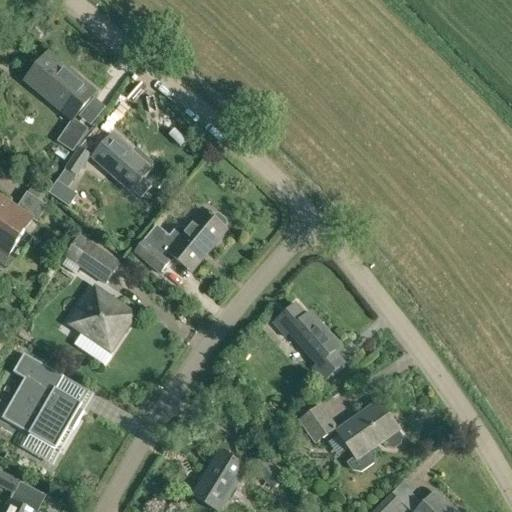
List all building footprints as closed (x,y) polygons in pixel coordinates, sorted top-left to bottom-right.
[(78,116),(96,94),(49,54),(26,81),(45,97),(50,92),(78,116)] [(73,119),(57,142),(72,153),(88,129),(73,119)] [(93,158),(132,192),(152,169),(113,135),(93,158)] [(53,155),(63,162),(69,153),(60,147),(53,155)] [(65,169),(77,177),(91,155),(79,148),(65,169)] [(78,196),(68,189),(58,182),(50,195),(70,208),(78,196)] [(0,263),(5,267),(12,258),(9,255),(32,220),(37,223),(48,207),(27,193),(16,210),(0,199),(0,263)] [(134,254),(160,276),(174,259),(192,273),(227,230),(224,228),(226,225),(226,221),(218,215),(215,216),(214,217),(211,215),(210,216),(202,210),(185,231),(183,229),(177,230),(172,236),(170,238),(156,228),(134,254)] [(79,267),(106,286),(121,264),(80,236),(65,258),(60,264),(74,275),(79,267)] [(70,325),(110,352),(135,316),(95,289),(70,325)] [(315,368),(325,380),(344,364),(334,352),(340,347),(311,313),(289,332),(317,365),(315,368)] [(0,340),(10,328),(0,320),(0,340)] [(84,412),(80,409),(82,405),(57,390),(64,378),(24,355),(24,356),(26,358),(17,374),(14,372),(14,374),(25,380),(2,419),(30,436),(56,451),(69,429),(73,431),(84,412)] [(374,465),(376,455),(373,451),(383,445),(386,449),(395,451),(401,446),(402,436),(398,430),(379,404),(338,433),(356,458),(348,464),(354,473),(362,474),(374,465)] [(300,420),(316,443),(336,429),(320,406),(300,420)] [(192,496),(217,511),(218,511),(246,468),(220,452),(192,496)] [(252,467),(281,500),(292,490),(264,457),(252,467)] [(2,511),(39,511),(47,498),(20,484),(21,482),(0,470),(0,487),(13,494),(9,500),(2,511)] [(416,511),(453,511),(435,493),(416,511)] [(374,511),(392,511),(401,503),(392,495),(374,511)]
